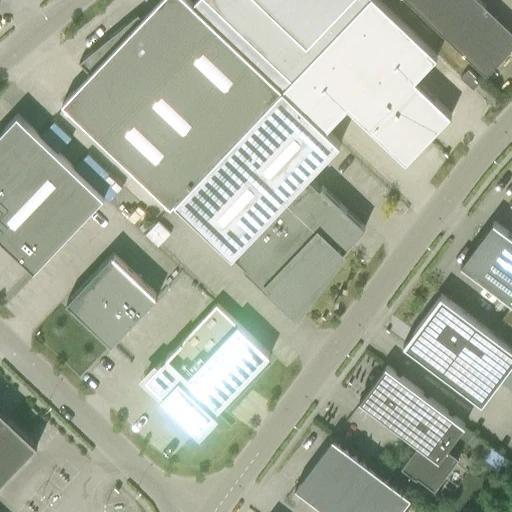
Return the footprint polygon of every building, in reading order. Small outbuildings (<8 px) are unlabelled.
[(137,14),(126,23),(240,132),(281,88),(192,3),(188,0),(158,0),(141,18),(137,14)] [(258,0),(194,0),(192,3),(281,88),(365,0),(348,0),(306,45),(258,0)] [(348,0),(258,0),(306,45),(348,0)] [(365,0),(281,88),(325,129),(347,106),(405,162),(451,114),(415,79),(436,57),(376,0),(365,0)] [(406,0),(450,42),(485,6),(478,0),(406,0)] [(240,132),(126,23),(78,62),(89,73),(62,102),(170,205),(174,202),(240,132)] [(467,70),(460,78),(472,89),(480,82),(467,70)] [(339,143),(281,88),(240,132),(174,202),(231,257),(233,255),(245,266),(243,268),(265,289),(269,285),(298,312),(330,268),(324,263),(335,251),(338,254),(364,227),(321,186),(319,188),(307,177),(339,143)] [(0,238),(33,270),(103,196),(16,114),(0,131),(0,238)] [(511,235),(493,220),(492,221),(493,222),(462,263),(461,262),(460,264),(511,302),(511,235)] [(112,253),(66,301),(68,303),(86,320),(92,314),(100,323),(95,329),(111,344),(157,295),(112,253)] [(403,344),(436,369),(481,403),(507,369),(511,361),(511,348),(440,294),(439,295),(440,296),(413,331),(412,330),(412,332),(420,338),(412,349),(403,342),(403,344)] [(214,412),(255,369),(269,354),(216,303),(146,377),(145,375),(144,376),(199,429),(213,413),(217,416),(218,415),(214,412)] [(511,304),(502,319),(511,326),(511,304)] [(437,459),(446,447),(463,425),(464,425),(464,424),(385,365),(384,366),(385,367),(360,400),(359,399),(358,400),(417,444),(437,459)] [(0,482),(37,444),(0,409),(0,482)] [(456,435),(466,442),(473,433),(464,426),(456,435)] [(332,439),(331,440),(296,486),(295,486),(294,487),(327,511),(398,511),(410,496),(331,437),(331,438),(332,439)] [(479,437),(471,446),(481,453),(488,443),(479,437)] [(437,459),(417,444),(401,465),(421,480),(422,479),(434,488),(458,456),(446,447),(437,459)]
